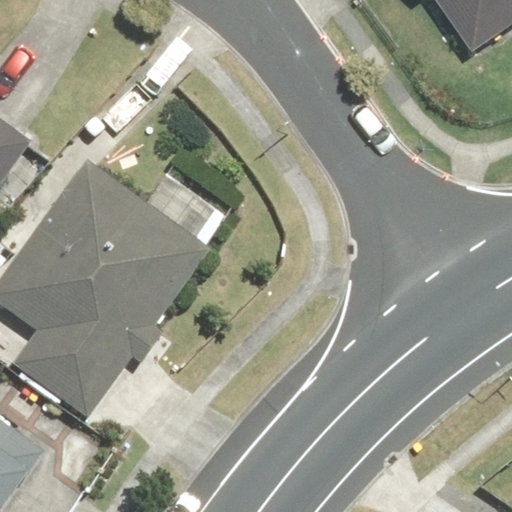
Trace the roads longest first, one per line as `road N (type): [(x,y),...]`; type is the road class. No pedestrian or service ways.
road 1 (residential): [(232,0),(477,296)]
road 2 (tertiary): [(260,511),(355,376),(477,296)]
